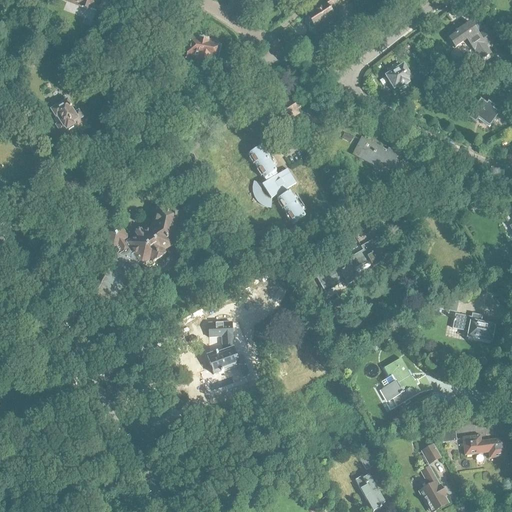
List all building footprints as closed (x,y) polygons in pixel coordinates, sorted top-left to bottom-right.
[(76,0),(69,20),(80,24),(88,2),(94,5),(95,0),(76,0)] [(314,29),(333,17),(329,10),(334,6),(329,0),(323,0),(310,9),(312,13),(306,17),(310,23),(309,24),(308,25),(308,26),(308,27),(308,28),(309,28),(309,29),(310,29),(311,30),(312,30),(313,30),(314,29)] [(35,13),(22,5),(18,12),(31,20),(35,13)] [(103,26),(107,15),(96,11),(92,22),(103,26)] [(455,35),(448,39),(454,48),(466,40),(475,54),(486,46),(470,23),(454,33),(455,35)] [(192,61),(191,64),(216,70),(221,46),(211,44),(211,41),(192,37),(190,45),(186,44),(184,54),(187,55),(186,59),(192,61)] [(416,68),(423,78),(430,73),(424,63),(416,68)] [(389,74),(385,77),(393,90),(397,87),(399,90),(402,88),(403,90),(407,88),(406,85),(409,84),(407,81),(411,79),(403,66),(399,68),(396,64),(387,70),(389,74)] [(70,82),(76,79),(72,71),(66,75),(70,82)] [(89,129),(81,118),(78,112),(74,114),(70,108),(71,108),(67,101),(66,101),(64,97),(56,102),(57,104),(52,107),(51,105),(49,104),(46,106),(46,107),(50,113),(52,111),(56,118),(57,117),(61,123),(56,126),(60,131),(65,128),(66,130),(73,126),(80,135),(89,129)] [(471,97),(464,107),(471,112),(467,118),(475,124),(477,120),(488,128),(498,115),(492,110),(494,108),(487,103),(486,105),(480,101),(478,103),(471,97)] [(297,111),(301,108),(296,101),(292,103),(290,100),(272,112),(280,125),(299,114),(297,111)] [(341,139),(350,143),(353,137),(344,133),(341,139)] [(361,138),(352,156),(380,170),(382,166),(390,170),(395,180),(420,166),(407,159),(400,163),(395,160),(398,154),(388,149),(387,152),(361,138)] [(286,194),(285,192),(284,191),(296,184),(287,170),(275,177),(273,174),(276,173),(260,148),(248,155),(264,180),(258,184),(256,184),(257,188),(256,188),(256,192),(256,197),(255,197),(258,201),(262,203),(262,202),(267,204),(270,206),(270,204),(276,200),(293,225),(304,218),(288,193),(286,194)] [(404,193),(424,182),(421,177),(416,180),(417,182),(408,187),(407,185),(401,188),(404,193)] [(116,225),(104,232),(103,236),(111,248),(114,248),(116,247),(119,252),(117,256),(116,256),(94,297),(116,309),(139,265),(140,264),(145,272),(155,266),(153,263),(165,255),(162,252),(172,246),(169,241),(171,240),(179,202),(163,199),(161,210),(157,210),(153,228),(142,235),(140,231),(134,234),(136,238),(127,245),(124,242),(126,241),(127,237),(119,226),(116,225)] [(371,229),(365,219),(365,218),(359,222),(362,226),(356,229),(359,235),(371,229)] [(390,236),(386,230),(381,234),(384,239),(390,236)] [(334,262),(327,266),(314,274),(324,293),(345,282),(347,285),(359,279),(356,275),(372,266),(372,268),(383,262),(379,255),(384,252),(376,238),(360,247),(362,251),(336,266),(334,262)] [(270,284),(256,293),(260,300),(274,292),(270,284)] [(439,297),(436,309),(456,313),(459,301),(439,297)] [(248,310),(251,317),(260,313),(257,306),(248,310)] [(452,329),(468,332),(467,338),(490,343),(494,327),(480,324),(481,317),(472,315),(471,318),(455,315),(452,329)] [(249,376),(242,356),(235,356),(232,348),(232,337),(231,323),(208,324),(209,338),(221,338),(222,353),(217,355),(216,353),(214,353),(215,354),(207,357),(213,375),(220,373),(223,373),(222,371),(238,365),(243,378),(249,376)] [(16,343),(0,352),(0,356),(2,359),(13,353),(13,352),(19,349),(16,343)] [(390,411),(420,394),(400,359),(383,369),(389,379),(391,377),(394,383),(379,392),(390,411)] [(329,407),(327,402),(322,404),(324,409),(315,413),(319,423),(334,416),(329,407)] [(453,415),(439,417),(442,443),(456,441),(453,415)] [(462,438),(464,456),(488,453),(489,459),(507,457),(505,439),(481,442),(480,436),(462,438)] [(440,459),(432,446),(422,452),(429,465),(440,459)] [(358,457),(365,471),(375,465),(367,451),(358,457)] [(429,511),(433,511),(447,504),(438,489),(440,488),(429,468),(421,472),(429,487),(419,493),(429,511)] [(361,477),(354,481),(372,511),(373,511),(379,509),(381,508),(380,506),(384,504),(368,476),(363,479),(361,477)]
